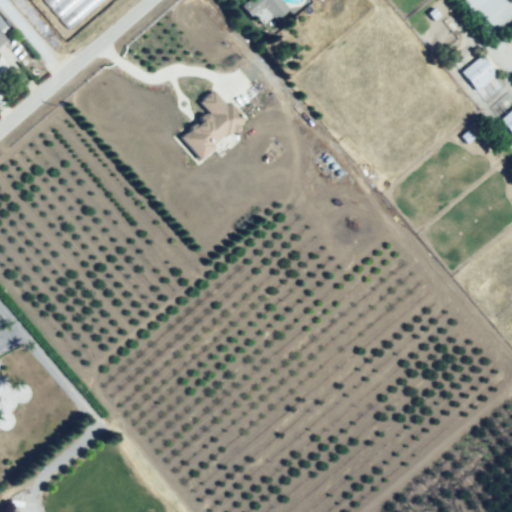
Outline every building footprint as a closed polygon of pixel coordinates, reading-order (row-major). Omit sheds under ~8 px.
[(99,0),(41,0),(65,28),(99,0)] [(239,0),(236,3),(248,17),(257,10),(268,23),(284,9),(276,0),(239,0)] [(455,73),(478,53),(492,69),(469,89),(455,73)] [(208,92),(221,106),(225,101),(238,115),(193,158),(175,138),(202,113),(194,105),(208,92)] [(511,137),(496,118),(511,104),(511,137)] [(455,134),(462,129),(470,138),(464,144),(455,134)] [(360,158),(375,175),(369,180),(354,164),(360,158)]
